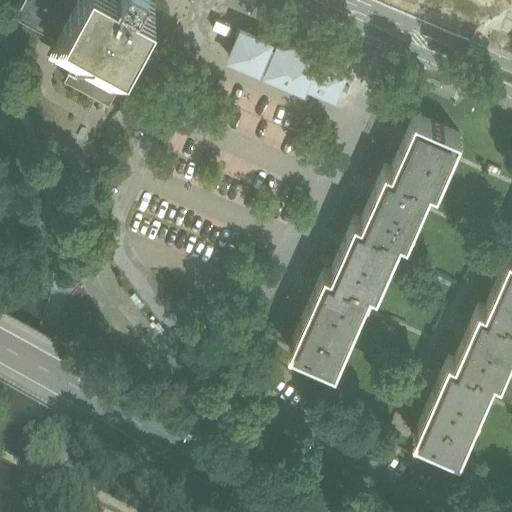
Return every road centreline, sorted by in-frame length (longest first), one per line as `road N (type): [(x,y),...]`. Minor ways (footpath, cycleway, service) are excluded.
road 1 (residential): [(216,353),(172,324),(116,249),(113,231),(213,0)]
road 2 (residential): [(393,24),(287,239),(216,353)]
road 3 (secondary): [(0,342),(290,511)]
road 4 (residential): [(216,353),(309,433),(444,511)]
road 5 (tertiary): [(511,74),(393,24)]
